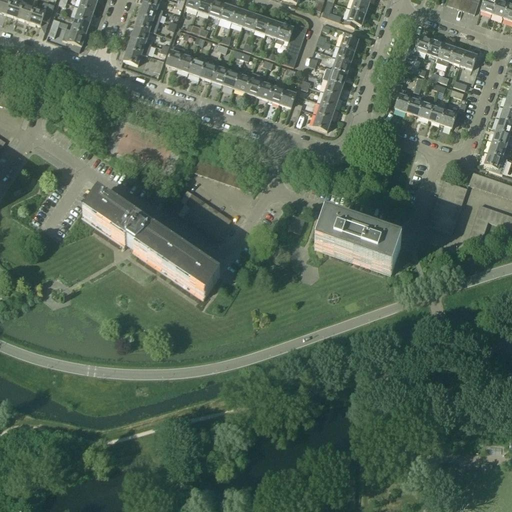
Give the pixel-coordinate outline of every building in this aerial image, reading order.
[(0,0),(0,14),(6,17),(12,2),(5,0),(0,0)] [(93,15),(97,4),(86,0),(82,0),(79,10),(93,15)] [(157,12),(161,0),(159,0),(144,0),(142,7),(157,12)] [(197,14),(201,0),(188,0),(186,10),(197,14)] [(208,18),(213,3),(204,0),(201,0),(197,14),(208,18)] [(365,17),(369,5),(355,0),(351,12),(365,17)] [(452,9),(455,0),(448,0),(446,7),(452,9)] [(457,11),(461,0),(455,0),(452,9),(457,11)] [(463,13),(467,1),(463,0),(461,0),(457,11),(463,13)] [(491,17),(496,2),(489,0),(484,0),(480,13),(491,17)] [(320,14),(324,3),(318,1),(314,12),(320,14)] [(468,15),(472,3),(467,1),(463,13),(468,15)] [(18,21),(23,6),(12,2),(6,17),(18,21)] [(503,21),(508,6),(496,2),(491,17),(503,21)] [(220,21),(225,7),(213,3),(208,18),(220,21)] [(474,17),(478,5),(472,3),(468,15),(474,17)] [(329,17),(333,6),(327,4),(323,15),(329,17)] [(48,25),(54,8),(45,5),(44,5),(43,5),(43,6),(42,6),(40,12),(34,10),(29,25),(40,29),(42,23),(48,25)] [(29,25),(34,10),(23,6),(18,21),(29,25)] [(511,23),(511,7),(508,6),(503,21),(511,23)] [(159,25),(163,14),(157,12),(142,7),(139,18),(159,25)] [(231,25),(236,11),(225,7),(220,21),(231,25)] [(89,27),(93,15),(79,10),(75,22),(89,27)] [(243,29),(248,15),(236,11),(231,25),(243,29)] [(361,28),(365,17),(351,12),(347,23),(346,22),(344,27),(354,31),(356,26),(361,28)] [(254,33),(259,19),(248,15),(243,29),(254,33)] [(155,37),(159,25),(139,18),(135,29),(149,35),(155,37)] [(265,37),(270,23),(259,19),(254,33),(265,37)] [(85,38),(89,27),(75,22),(71,33),(85,38)] [(276,41),(282,26),(270,23),(265,37),(276,41)] [(289,43),(291,37),(293,32),(293,30),(289,29),(288,27),(284,25),(282,27),(282,26),(276,41),(275,45),(281,47),(283,46),(284,44),(288,45),(289,43)] [(54,40),(57,33),(62,35),(64,30),(58,29),(52,26),(48,38),(54,40)] [(145,46),(149,35),(135,29),(131,41),(145,46)] [(303,42),(305,36),(293,32),(291,37),(303,42)] [(81,49),(85,38),(71,33),(67,44),(81,49)] [(301,47),(303,42),(291,37),(289,43),(301,47)] [(354,55),(358,43),(344,38),(340,50),(354,55)] [(426,57),(431,42),(420,38),(416,48),(411,46),(406,60),(411,62),(412,58),(417,60),(419,54),(426,57)] [(141,57),(145,46),(131,41),(127,52),(141,57)] [(437,60),(442,46),(431,42),(426,57),(437,60)] [(299,53),(301,47),(289,43),(288,45),(287,49),(299,53)] [(449,64),(454,50),(442,46),(437,60),(436,65),(447,69),(449,64)] [(177,72),(182,57),(184,52),(172,48),(165,68),(177,72)] [(297,58),(299,53),(287,49),(285,54),(297,58)] [(351,66),(354,55),(340,50),(336,61),(351,66)] [(460,68),(465,54),(454,50),(449,64),(460,68)] [(137,68),(141,57),(127,52),(123,63),(137,68)] [(188,76),(193,61),(186,59),(188,54),(184,52),(182,57),(177,72),(188,76)] [(295,64),(297,58),(285,54),(283,60),(295,64)] [(472,72),(477,58),(465,54),(460,68),(472,72)] [(211,84),(216,69),(209,67),(210,61),(206,60),(204,65),(199,80),(211,84)] [(293,70),(295,64),(283,60),(281,66),(293,70)] [(199,80),(204,65),(193,61),(188,76),(199,80)] [(347,77),(351,66),(336,61),(332,72),(347,77)] [(156,66),(153,74),(159,76),(163,65),(157,63),(156,66)] [(419,77),(421,72),(406,66),(404,72),(419,77)] [(222,87),(227,73),(216,69),(211,84),(222,87)] [(343,89),(347,77),(332,72),(328,84),(343,89)] [(234,91),(239,77),(227,73),(222,87),(234,91)] [(256,99),(261,85),(263,79),(252,75),(250,81),(245,95),(256,99)] [(245,95),(250,81),(239,77),(234,91),(245,95)] [(465,93),(467,87),(455,83),(453,89),(465,93)] [(339,100),(343,89),(328,84),(324,95),(339,100)] [(268,103),(273,89),(261,85),(256,99),(268,103)] [(411,101),(404,98),(405,93),(401,92),(402,88),(397,86),(392,100),(398,102),(394,111),(406,115),(411,101)] [(279,107),(284,92),(273,89),(268,103),(279,107)] [(291,111),(296,96),(284,92),(279,107),(291,111)] [(462,101),(463,96),(452,92),(450,98),(462,101)] [(335,111),(339,100),(324,95),(320,106),(335,111)] [(8,111),(12,99),(6,97),(2,109),(8,111)] [(13,113),(18,101),(12,99),(8,111),(13,113)] [(511,112),(511,100),(507,99),(503,110),(511,112)] [(19,115),(23,103),(18,101),(13,113),(19,115)] [(417,119),(422,105),(411,101),(406,115),(417,119)] [(25,117),(29,105),(23,103),(19,115),(25,117)] [(429,123),(433,109),(422,105),(417,119),(429,123)] [(331,123),(335,111),(320,106),(316,118),(331,123)] [(440,127),(445,113),(433,109),(429,123),(440,127)] [(445,113),(440,127),(452,131),(457,117),(458,113),(446,109),(445,113)] [(296,124),(300,112),(294,110),(290,122),(296,124)] [(511,125),(511,112),(503,110),(499,121),(511,125)] [(327,134),(331,123),(316,118),(312,129),(327,134)] [(511,125),(499,121),(496,133),(509,138),(511,138),(511,125)] [(506,149),(509,138),(496,133),(492,144),(506,149)] [(502,160),(506,149),(492,144),(488,155),(502,160)] [(507,162),(502,160),(488,155),(484,168),(490,170),(489,173),(502,178),(507,162)] [(202,178),(206,166),(199,163),(192,175),(202,178)] [(207,180),(211,168),(206,166),(202,178),(207,180)] [(213,182),(217,170),(211,168),(207,180),(213,182)] [(218,184),(223,171),(217,170),(213,182),(218,184)] [(224,186),(228,173),(223,171),(218,184),(224,186)] [(230,187),(234,175),(228,173),(224,186),(230,187)] [(235,189),(240,177),(234,175),(230,187),(235,189)] [(474,189),(479,177),(473,175),(468,187),(474,189)] [(241,191),(245,179),(240,177),(235,189),(241,191)] [(480,191),(484,179),(479,177),(474,189),(480,191)] [(246,193),(251,181),(245,179),(241,191),(246,193)] [(485,193),(490,181),(484,179),(480,191),(485,193)] [(252,195),(257,183),(251,181),(246,193),(252,195)] [(491,195),(495,182),(490,181),(485,193),(491,195)] [(496,197),(501,184),(495,182),(491,195),(496,197)] [(453,193),(455,187),(443,183),(441,189),(453,193)] [(502,199),(507,186),(501,184),(496,197),(502,199)] [(508,201),(511,188),(507,186),(502,199),(508,201)] [(465,197),(467,191),(455,187),(453,193),(465,197)] [(180,203),(187,193),(182,189),(175,200),(180,203)] [(451,199),(453,193),(441,189),(439,194),(451,199)] [(185,207),(192,196),(187,193),(180,203),(185,207)] [(463,203),(465,197),(453,193),(451,199),(463,203)] [(449,204),(451,199),(439,194),(437,200),(449,204)] [(220,279),(163,241),(149,231),(150,230),(143,225),(142,226),(98,196),(81,221),(204,303),(220,279)] [(190,210),(197,199),(192,196),(185,207),(190,210)] [(195,213),(202,203),(197,199),(190,210),(195,213)] [(461,208),(463,203),(451,199),(449,204),(461,208)] [(173,214),(180,203),(175,200),(168,210),(173,214)] [(447,210),(449,204),(437,200),(435,206),(447,210)] [(178,217),(185,207),(180,203),(173,214),(178,217)] [(199,216),(206,206),(202,203),(195,213),(199,216)] [(459,214),(461,208),(449,204),(447,210),(459,214)] [(204,220),(211,209),(206,206),(199,216),(204,220)] [(445,215),(447,210),(435,206),(434,211),(445,215)] [(183,220),(190,210),(185,207),(178,217),(183,220)] [(482,221),(486,209),(480,207),(476,219),(482,221)] [(209,223),(216,213),(211,209),(204,220),(209,223)] [(488,223),(492,211),(486,209),(482,221),(488,223)] [(188,224),(195,213),(190,210),(183,220),(188,224)] [(457,219),(459,214),(447,210),(445,215),(457,219)] [(444,221),(445,215),(434,211),(432,217),(444,221)] [(493,226),(497,213),(492,211),(488,223),(488,224),(493,226)] [(192,227),(199,216),(195,213),(188,224),(192,227)] [(214,226),(221,216),(216,213),(209,223),(214,226)] [(499,228),(503,215),(497,213),(493,226),(499,228)] [(455,225),(457,219),(445,215),(444,221),(455,225)] [(504,229),(509,217),(503,215),(499,228),(504,229)] [(197,230),(204,220),(199,216),(192,227),(197,230)] [(219,230),(226,219),(221,216),(214,226),(219,230)] [(442,226),(444,221),(432,217),(430,222),(442,226)] [(300,236),(304,222),(293,218),(288,232),(300,236)] [(224,233),(231,223),(226,219),(219,230),(224,233)] [(486,229),(488,224),(488,223),(482,221),(476,219),(474,225),(486,229)] [(202,234),(209,223),(204,220),(197,230),(202,234)] [(454,230),(455,225),(444,221),(442,226),(454,230)] [(440,232),(442,226),(430,222),(428,228),(440,232)] [(207,237),(214,226),(209,223),(202,234),(207,237)] [(391,277),(400,250),(324,224),(314,250),(391,277)] [(484,235),(486,229),(474,225),(472,231),(484,235)] [(212,240),(219,230),(214,226),(207,237),(212,240)] [(451,237),(454,230),(442,226),(440,232),(451,237)] [(217,244),(224,233),(219,230),(212,240),(217,244)] [(482,240),(484,235),(472,231),(470,236),(482,240)] [(480,246),(482,240),(470,236),(468,242),(480,246)]
